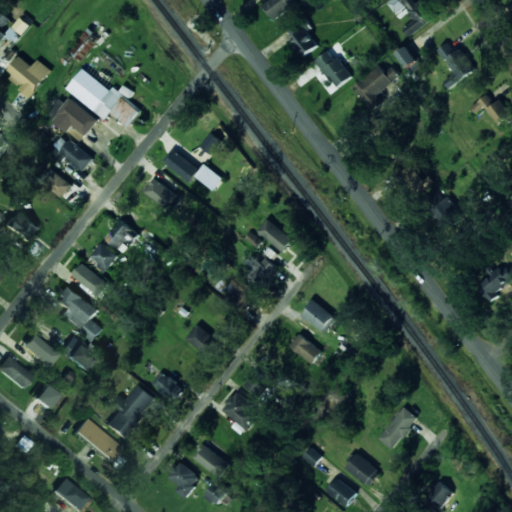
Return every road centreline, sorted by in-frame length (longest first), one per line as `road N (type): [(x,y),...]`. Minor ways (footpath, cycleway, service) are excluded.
road 1 (tertiary): [(511,399),(212,0)]
road 2 (residential): [(116,511),(326,254)]
road 3 (residential): [(0,329),(128,172)]
road 4 (residential): [(128,172),(240,35)]
road 5 (residential): [(137,511),(0,399)]
